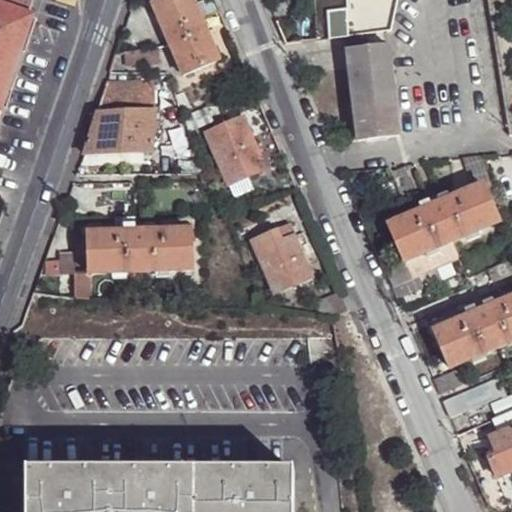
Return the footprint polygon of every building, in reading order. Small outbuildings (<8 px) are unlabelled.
[(33,0),(0,0),(0,115),(32,17),(29,15),(33,0)] [(164,0),(153,5),(184,77),(219,62),(191,0),(164,0)] [(330,39),(344,37),(356,142),(399,138),(388,48),(364,51),(362,36),(349,37),(347,9),(328,12),(330,39)] [(132,51),(132,65),(160,65),(159,50),(132,51)] [(511,52),(501,55),(511,105),(511,52)] [(106,84),(85,155),(150,153),(156,110),(155,83),(106,84)] [(185,92),(177,95),(181,107),(189,104),(185,92)] [(207,107),(184,117),(191,132),(214,121),(207,107)] [(243,119),(205,136),(227,185),(264,170),(243,119)] [(403,265),(476,234),(498,225),(484,192),(482,188),(485,186),(489,185),(487,179),(477,156),(462,162),(474,191),(450,201),(448,197),(439,201),(441,206),(433,209),(431,204),(422,208),(424,213),(388,228),(403,265)] [(405,168),(392,173),(400,194),(414,189),(405,168)] [(251,243),(272,294),(309,279),(289,228),(251,243)] [(88,235),(90,276),(191,272),(190,232),(88,235)] [(388,275),(398,300),(424,288),(419,275),(440,267),(441,270),(460,262),(454,247),(388,275)] [(60,253),(61,280),(76,280),(75,253),(60,253)] [(511,258),(492,267),(497,279),(511,273),(511,258)] [(324,320),(349,311),(341,293),(315,302),(324,320)] [(448,370),(511,343),(511,300),(476,316),(475,312),(465,316),(466,320),(458,324),(432,334),(448,370)] [(462,368),(448,374),(435,379),(441,395),(444,395),(468,384),(462,368)] [(501,377),(487,383),(494,400),(506,394),(501,385),(504,383),(501,377)] [(494,400),(487,383),(461,394),(469,411),(494,400)] [(487,462),(494,481),(511,472),(511,412),(491,422),(498,436),(488,440),(496,458),(487,462)] [(28,511),(294,511),(294,471),(29,471),(28,511)] [(511,511),(511,503),(503,483),(495,486),(506,511),(511,511)]
